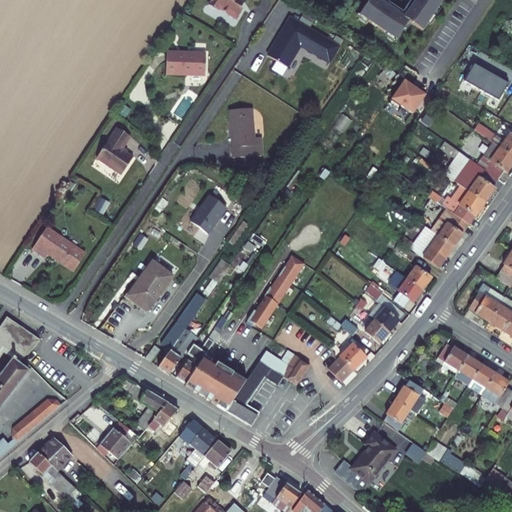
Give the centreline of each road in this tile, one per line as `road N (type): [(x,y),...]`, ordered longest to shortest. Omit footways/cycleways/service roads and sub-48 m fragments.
road 1 (tertiary): [(287,460),(431,310)]
road 2 (tertiary): [(122,363),(287,460)]
road 3 (residential): [(122,363),(0,468)]
road 4 (tertiary): [(0,291),(122,363)]
road 5 (tertiary): [(431,310),(511,199)]
